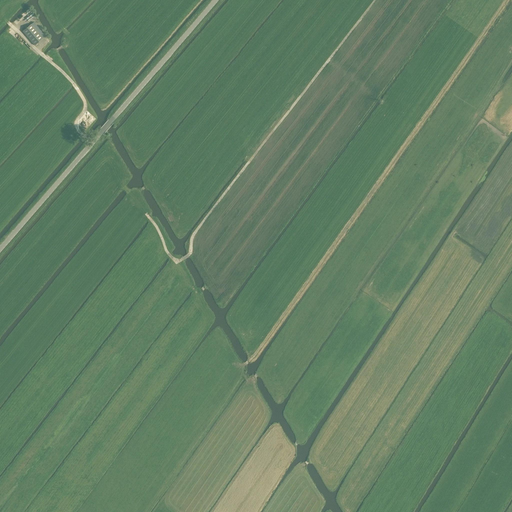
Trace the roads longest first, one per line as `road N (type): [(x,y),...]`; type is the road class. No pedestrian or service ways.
road 1 (unclassified): [(0,246),(213,0)]
road 2 (track): [(179,258),(373,0)]
road 3 (track): [(90,141),(76,126),(85,100),(63,65),(3,15)]
road 4 (track): [(196,291),(121,182)]
